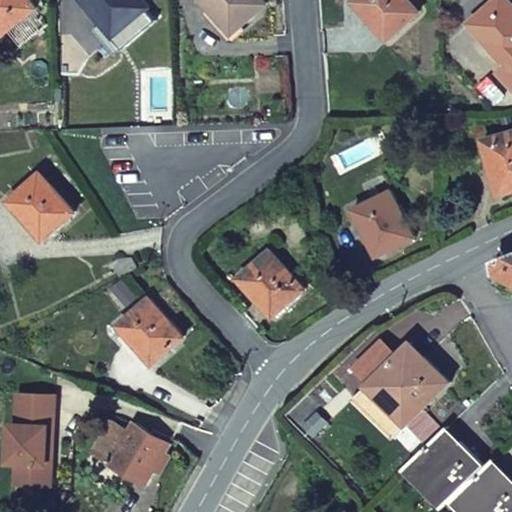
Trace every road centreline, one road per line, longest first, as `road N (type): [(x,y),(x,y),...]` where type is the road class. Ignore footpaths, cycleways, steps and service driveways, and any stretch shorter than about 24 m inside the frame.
road 1 (residential): [(304,0),(308,130),(292,152),(191,226),(181,247),(185,270),(280,375)]
road 2 (residential): [(280,375),(363,306),(511,232)]
road 3 (residential): [(197,511),(280,375)]
